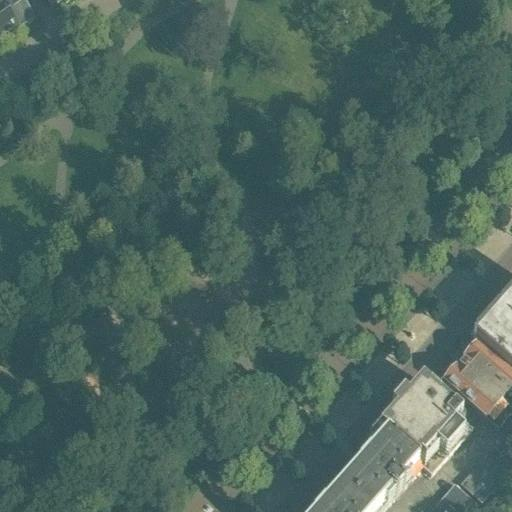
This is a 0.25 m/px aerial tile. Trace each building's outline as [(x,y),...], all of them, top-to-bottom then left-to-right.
[(34,21),(18,0),(0,0),(0,4),(20,32),(34,21)] [(44,0),(50,8),(50,9),(52,8),(52,7),(61,0),(44,0)] [(0,44),(1,46),(20,32),(0,4),(0,44)] [(511,297),(472,343),(511,377),(511,297)] [(477,353),(471,348),(460,360),(466,366),(461,371),(511,416),(511,383),(477,353)] [(497,436),(511,419),(511,416),(461,371),(457,375),(454,372),(448,373),(442,379),(442,386),(497,436)] [(441,469),(472,434),(427,394),(395,430),(415,447),(441,469)] [(386,511),(394,504),(395,504),(404,493),(420,476),(419,471),(419,470),(431,480),(441,469),(415,447),(395,430),(386,440),(387,441),(385,442),(386,443),(370,461),(369,459),(359,471),(360,472),(343,491),(342,490),(341,492),(342,493),(325,511),(323,511),(322,511),(386,511)] [(511,467),(494,451),(487,458),(488,459),(508,477),(511,472),(511,467)] [(487,458),(479,468),(480,469),(500,486),(508,477),(488,459),(487,458)] [(479,468),(471,477),(471,478),(492,496),(500,486),(480,469),(479,468)] [(471,478),(471,477),(461,489),(482,507),(492,496),(471,478)] [(466,509),(473,501),(457,487),(449,496),(466,510),(466,509)] [(463,511),(466,510),(449,496),(442,504),(451,511),(463,511)] [(466,509),(469,511),(475,511),(480,507),(474,502),(473,501),(466,509)]
